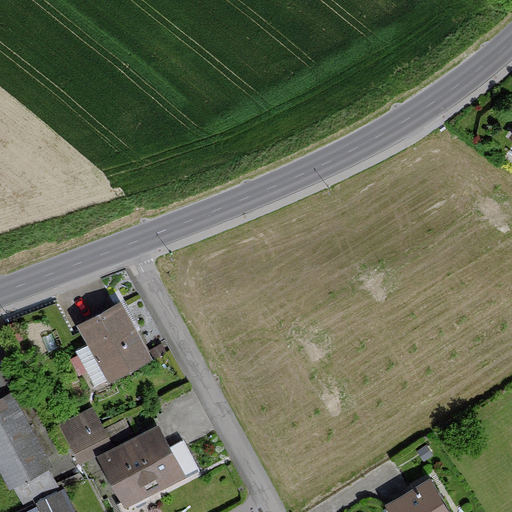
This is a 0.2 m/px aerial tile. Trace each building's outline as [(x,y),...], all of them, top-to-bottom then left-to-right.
[(511,121),(500,138),(511,145),(511,121)] [(69,322),(101,385),(150,361),(118,297),(69,322)] [(0,475),(36,457),(0,390),(0,475)] [(94,450),(120,504),(178,476),(152,422),(94,450)] [(443,511),(420,475),(379,504),(385,511),(443,511)]
